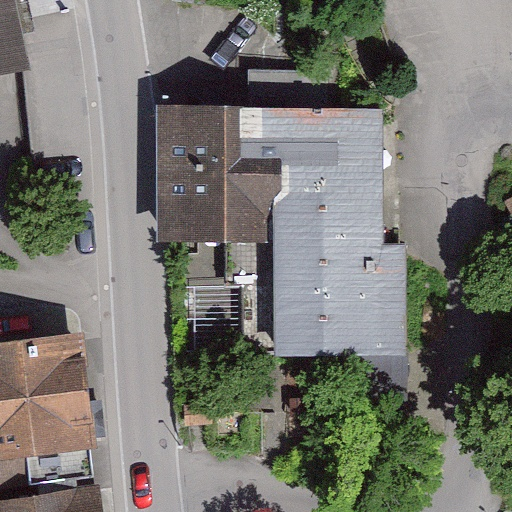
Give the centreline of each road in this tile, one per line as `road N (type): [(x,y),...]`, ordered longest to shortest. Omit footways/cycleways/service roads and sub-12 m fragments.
road 1 (tertiary): [(154,487),(115,0)]
road 2 (residential): [(511,96),(477,100),(451,126),(445,178),(478,472),(469,511)]
road 3 (residential): [(321,511),(245,491),(154,487)]
